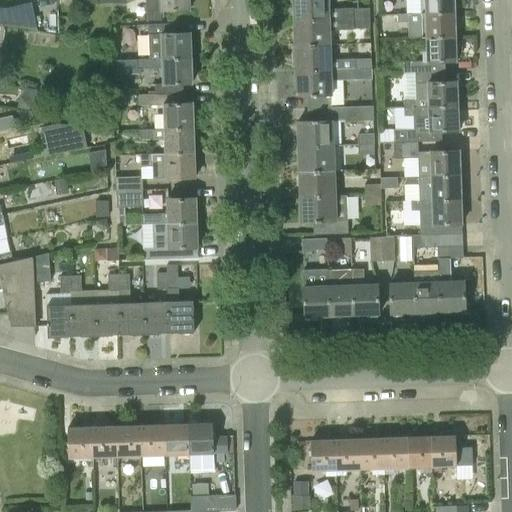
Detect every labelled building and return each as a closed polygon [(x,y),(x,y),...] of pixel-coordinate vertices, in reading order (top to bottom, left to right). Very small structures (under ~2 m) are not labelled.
[(160,20),(160,11),(190,10),(189,0),(145,0),(147,20),(160,20)] [(293,0),(294,20),(370,17),(369,8),(354,8),(354,7),(330,8),(329,0),(293,0)] [(422,0),(423,13),(455,11),(454,0),(422,0)] [(3,9),(7,26),(38,30),(31,3),(3,9)] [(422,37),(456,37),(455,11),(423,13),(397,14),(398,22),(408,22),(409,38),(422,37)] [(295,46),(331,44),(331,30),(354,29),(370,28),(370,17),(294,20),(295,46)] [(149,59),(191,58),(191,33),(181,34),(180,24),(148,25),(149,34),(148,34),(148,47),(149,59)] [(415,73),(445,71),(445,61),(456,61),(456,37),(422,37),(423,60),(411,61),(411,60),(403,60),(403,73),(415,73)] [(296,71),(372,69),(371,58),(332,60),(331,44),(295,46),(296,71)] [(156,94),(158,95),(183,94),(183,84),(192,83),(191,58),(149,59),(130,60),(116,61),(116,74),(142,74),(142,68),(150,68),(150,70),(162,70),(162,84),(156,84),(156,94)] [(321,108),(332,107),(331,95),(333,95),(333,80),(372,79),(372,69),(296,71),(297,97),(307,96),(307,108),(321,108)] [(428,107),(458,106),(457,81),(445,81),(445,71),(415,73),(415,81),(414,81),(415,99),(404,99),(404,108),(417,107),(428,107)] [(138,95),(139,104),(159,103),(158,95),(156,94),(138,95)] [(193,102),(162,103),(164,129),(193,128),(193,102)] [(345,107),(345,121),(374,120),(373,106),(345,107)] [(418,128),(418,131),(441,131),(459,130),(458,106),(428,107),(417,107),(404,108),(405,116),(414,115),(414,128),(418,128)] [(334,133),(334,121),(332,121),(332,107),(321,108),(307,108),(308,121),(298,121),(299,146),(335,145),(341,144),(341,133),(334,133)] [(0,131),(24,125),(23,121),(19,122),(18,117),(13,118),(13,115),(0,118),(0,131)] [(83,126),(58,124),(42,127),(48,155),(87,147),(83,126)] [(165,153),(194,153),(193,128),(164,129),(153,130),(153,138),(164,138),(165,153)] [(394,144),(418,143),(418,131),(418,128),(414,128),(393,129),(394,144)] [(140,139),(153,138),(153,130),(140,130),(140,139)] [(358,144),(374,144),(374,133),(358,134),(358,144)] [(394,158),(419,158),(418,151),(418,143),(394,144),(394,158)] [(358,155),(375,154),(374,144),(358,144),(358,155)] [(300,172),(336,170),(335,145),(299,146),(300,172)] [(91,171),(107,168),(106,150),(88,153),(91,171)] [(430,176),(460,174),(459,150),(429,151),(418,151),(419,158),(419,176),(430,176)] [(153,166),(153,178),(195,177),(194,153),(165,153),(141,154),(141,167),(153,166)] [(301,197),(337,195),(336,170),(300,172),(301,197)] [(420,200),(461,199),(460,174),(430,176),(419,176),(407,176),(407,184),(419,184),(420,200)] [(117,192),(143,191),(142,176),(116,177),(117,192)] [(365,194),(381,194),(381,184),(364,184),(365,194)] [(125,207),(143,206),(143,191),(117,192),(117,207),(125,207)] [(365,205),(381,204),(381,194),(365,194),(365,205)] [(314,234),(348,233),(347,195),(337,195),(301,197),(302,223),(314,222),(314,234)] [(154,224),(197,223),(196,198),(166,199),(167,214),(155,214),(155,215),(143,216),(143,224),(154,224)] [(421,235),(463,233),(461,199),(420,200),(411,200),(411,210),(420,210),(421,235)] [(117,207),(117,226),(126,226),(125,207),(117,207)] [(197,223),(154,224),(155,247),(143,247),(144,260),(182,258),(197,257),(197,223)] [(463,245),(463,233),(421,235),(413,235),(413,248),(437,246),(463,245)] [(383,261),(395,260),(394,236),(386,236),(382,237),(383,261)] [(370,261),(383,261),(382,237),(369,237),(370,261)] [(302,250),(327,250),(327,238),(302,239),(302,250)] [(343,255),(352,255),(352,238),(342,239),(343,255)] [(463,245),(437,246),(438,259),(451,258),(464,257),(463,245)] [(0,264),(13,261),(11,251),(0,253),(0,264)] [(33,256),(34,281),(51,281),(49,253),(33,256)] [(0,289),(3,289),(11,326),(36,326),(34,281),(33,256),(13,261),(0,264),(0,289)] [(451,281),(451,258),(438,259),(438,270),(441,311),(466,310),(465,281),(451,281)] [(353,269),(355,314),(379,313),(378,283),(364,283),(364,268),(353,269)] [(329,315),(355,314),(353,269),(328,270),(329,315)] [(305,316),(329,315),(328,270),(302,271),(305,316)] [(416,312),(441,311),(438,270),(414,271),(414,281),(416,312)] [(157,273),(157,289),(167,289),(167,272),(157,273)] [(177,288),(177,272),(167,272),(167,289),(177,288)] [(109,291),(120,290),(119,274),(108,275),(109,291)] [(119,274),(120,290),(130,290),(130,274),(119,274)] [(60,276),(61,292),(70,292),(70,276),(60,276)] [(70,292),(82,291),(81,276),(70,276),(70,292)] [(391,313),(416,312),(414,281),(390,282),(391,313)] [(71,304),(70,292),(61,292),(47,293),(47,305),(46,305),(48,338),(72,337),(71,304)] [(194,332),(193,300),(168,301),(169,333),(194,332)] [(169,333),(168,301),(144,302),(145,334),(169,333)] [(121,335),(145,334),(144,302),(120,303),(121,335)] [(121,335),(120,303),(109,303),(96,304),(97,336),(121,335)] [(96,304),(82,304),(71,304),(72,337),(97,336),(96,304)] [(188,424),(189,454),(227,452),(227,436),(213,437),(213,423),(188,424)] [(164,454),(189,454),(188,424),(163,425),(164,454)] [(117,456),(141,455),(140,425),(116,426),(117,456)] [(141,455),(164,454),(163,425),(140,425),(141,455)] [(94,457),(117,456),(116,426),(93,427),(94,457)] [(69,457),(94,457),(93,427),(68,428),(69,457)] [(432,436),(433,466),(457,465),(456,435),(432,436)] [(409,467),(433,466),(432,436),(408,437),(409,467)] [(384,468),(409,467),(408,437),(383,438),(384,468)] [(336,469),(360,468),(359,438),(335,439),(336,469)] [(360,468),(384,468),(383,438),(359,438),(360,468)] [(312,470),(336,469),(335,439),(311,440),(312,470)]
